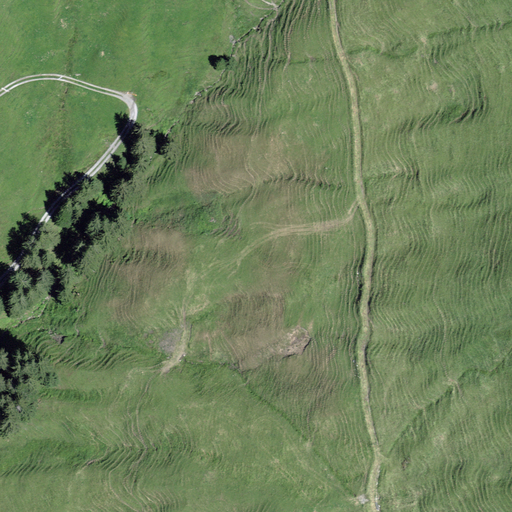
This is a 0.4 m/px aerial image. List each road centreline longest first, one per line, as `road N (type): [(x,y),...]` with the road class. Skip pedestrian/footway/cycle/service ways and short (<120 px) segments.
road 1 (track): [(332,0),(354,91),(358,188),(375,232),(360,352),(380,459)]
road 2 (track): [(0,281),(133,114),(117,94),(56,76),(21,80),(0,93)]
